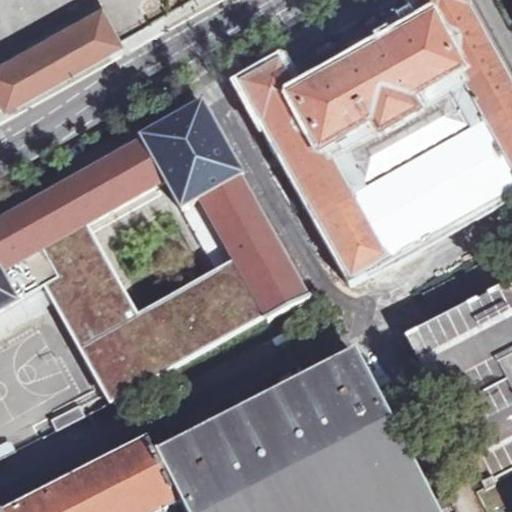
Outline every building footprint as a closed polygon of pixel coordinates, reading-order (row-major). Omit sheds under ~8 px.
[(414,0),(430,26),(300,99),(281,65),(243,86),(264,124),(266,124),(352,281),(385,262),(387,264),(511,193),(511,85),(465,0),(414,0)] [(102,13),(0,69),(0,99),(4,107),(119,43),(102,13)] [(3,276),(7,283),(8,283),(20,304),(50,287),(91,359),(88,360),(112,403),(162,378),(310,302),(242,181),(246,179),(204,106),(69,182),(0,220),(0,268),(4,276),(3,276)] [(423,295),(436,323),(472,305),(499,291),(484,263),(423,295)] [(0,315),(20,304),(8,283),(7,283),(3,276),(4,276),(0,268),(0,315)] [(511,283),(499,291),(472,305),(436,323),(417,333),(407,338),(427,376),(435,392),(429,395),(441,418),(447,415),(469,458),(485,488),(494,484),(511,474),(511,283)] [(185,511),(439,511),(414,462),(374,385),(361,361),(161,464),(182,505),(185,511)] [(167,511),(182,505),(161,464),(151,445),(17,511),(167,511)] [(511,474),(494,484),(485,488),(485,490),(479,493),(488,511),(498,511),(504,509),(511,504),(511,474)]
